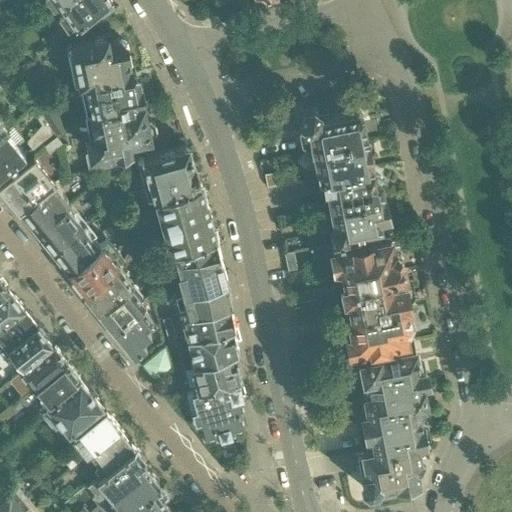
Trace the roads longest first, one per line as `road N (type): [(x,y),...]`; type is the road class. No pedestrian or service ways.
road 1 (residential): [(206,93),(241,213),(306,511)]
road 2 (residential): [(390,56),(413,107),(479,437)]
road 3 (residential): [(225,511),(0,229)]
road 4 (residential): [(367,8),(176,44)]
road 5 (residential): [(206,93),(390,56)]
